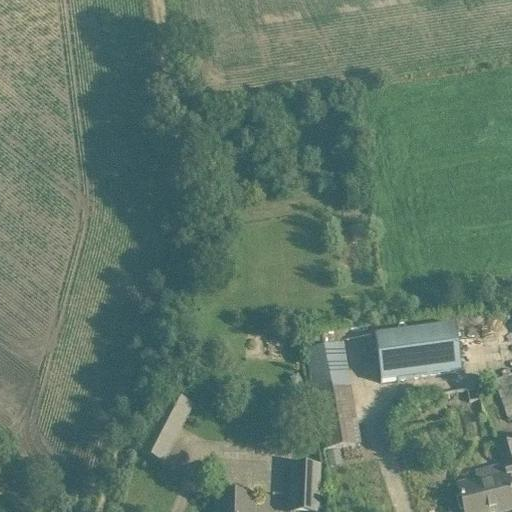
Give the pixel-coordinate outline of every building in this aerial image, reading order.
[(276,325),(276,335),(286,335),(286,325),(276,325)] [(375,336),(381,384),(461,373),(455,326),(375,336)] [(344,345),(305,352),(322,452),(361,446),(344,345)] [(511,373),(493,380),(508,422),(511,420),(511,373)] [(447,411),(467,409),(464,390),(445,392),(447,411)] [(140,452),(161,465),(191,408),(170,395),(140,452)] [(511,442),(500,446),(508,479),(479,487),(477,481),(458,486),(464,511),(496,511),(511,508),(511,490),(510,483),(511,482),(511,442)] [(291,465),(288,511),(319,511),(321,466),(291,465)] [(254,511),(255,495),(236,494),(216,493),(215,511),(254,511)]
